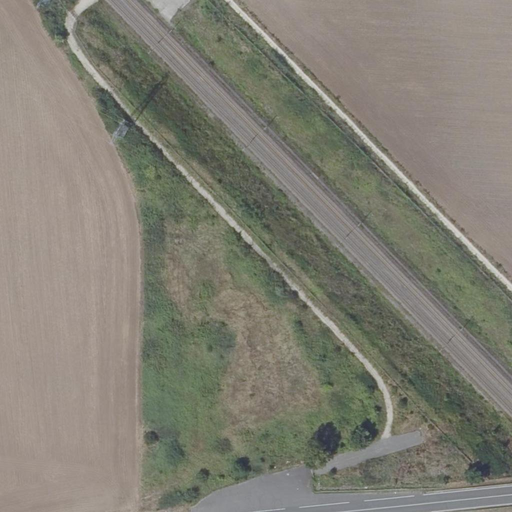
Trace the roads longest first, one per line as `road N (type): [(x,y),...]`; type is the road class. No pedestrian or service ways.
road 1 (track): [(380,452),(390,417),(379,374),(75,42),(74,13)]
road 2 (track): [(229,0),(511,284)]
road 3 (secondary): [(334,511),(511,494)]
